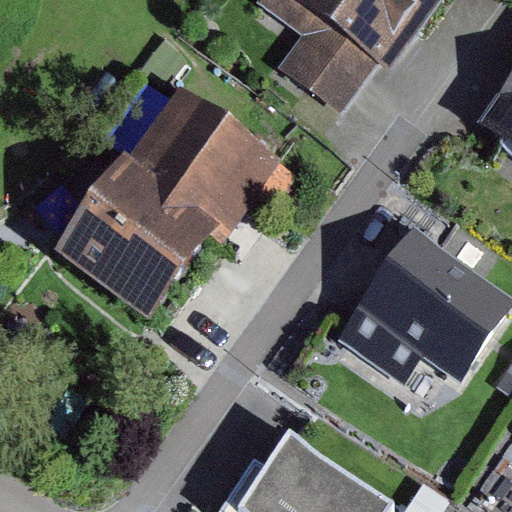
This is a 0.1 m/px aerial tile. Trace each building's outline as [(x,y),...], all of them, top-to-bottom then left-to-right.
[(452,0),(265,0),(264,2),(306,36),(271,78),(341,135),(452,0)] [(511,94),(475,153),(511,176),(511,94)] [(263,177),(169,102),(37,266),(131,341),(263,177)] [(511,306),(511,296),(412,235),(354,327),(458,392),(511,306)] [(376,511),(274,447),(231,511),(376,511)]
